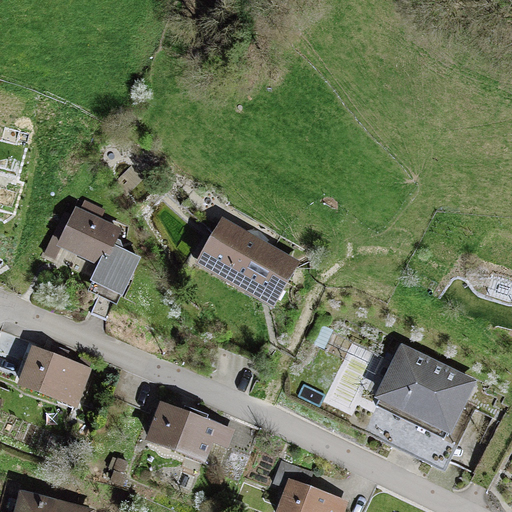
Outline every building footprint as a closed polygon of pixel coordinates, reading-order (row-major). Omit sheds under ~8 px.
[(94,279),(123,293),(139,260),(131,256),(122,252),(119,243),(114,241),(118,232),(98,222),(104,211),(85,202),(80,214),(77,212),(75,217),(65,212),(46,255),(55,259),(61,246),(101,265),(94,279)] [(208,229),(216,236),(202,261),(275,303),(294,269),(215,223),(208,229)] [(101,288),(89,311),(103,319),(115,296),(101,288)] [(49,358),(34,352),(22,385),(59,399),(62,392),(78,398),(87,372),(64,363),(68,353),(53,347),(49,358)] [(404,352),(377,407),(363,400),(351,426),(393,447),(407,420),(443,438),(443,439),(444,440),(471,385),(404,352)] [(162,408),(149,440),(186,455),(189,448),(204,454),(209,443),(225,449),(231,436),(162,408)] [(289,489),(280,511),(340,511),(344,505),(306,491),(312,473),(282,461),(273,484),(289,489)] [(20,511),(78,511),(24,499),(20,511)]
